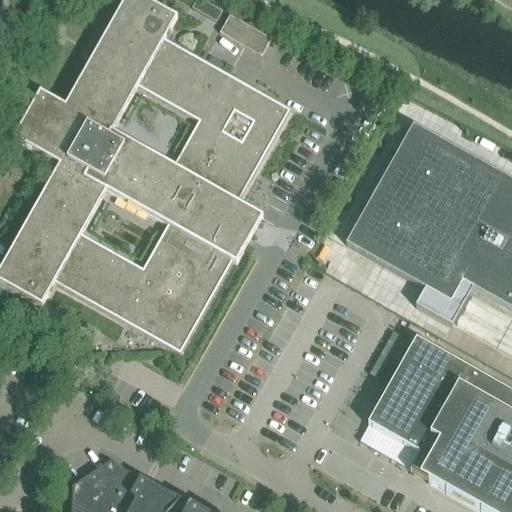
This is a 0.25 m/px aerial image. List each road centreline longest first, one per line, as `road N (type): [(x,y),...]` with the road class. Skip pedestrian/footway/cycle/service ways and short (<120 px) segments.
road 1 (unclassified): [(330,511),(182,419),(341,131)]
road 2 (unknown): [(243,511),(63,418)]
